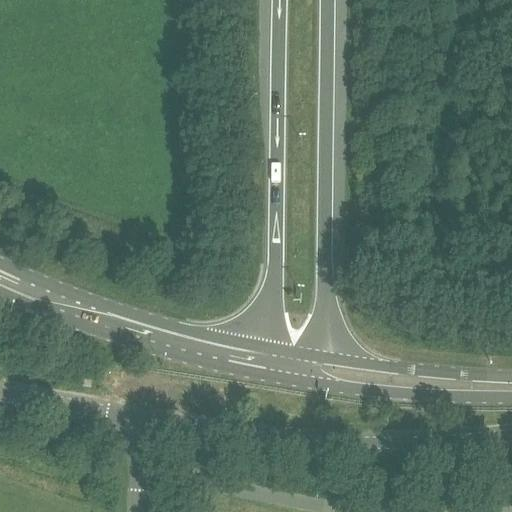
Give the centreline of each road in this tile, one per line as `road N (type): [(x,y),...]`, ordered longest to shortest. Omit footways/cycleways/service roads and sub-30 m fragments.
road 1 (unclassified): [(511,433),(310,442),(144,418)]
road 2 (motorway): [(323,359),(330,0)]
road 3 (motorway): [(276,0),(275,268),(265,348)]
road 4 (secondary): [(0,291),(173,354),(287,379)]
road 5 (secondary): [(265,348),(95,302),(0,264)]
road 6 (unclassified): [(140,462),(269,497),(378,511)]
road 7 (secondary): [(287,379),(511,398)]
road 8 (secondary): [(511,377),(323,359)]
road 9 (unclassified): [(144,418),(0,391)]
